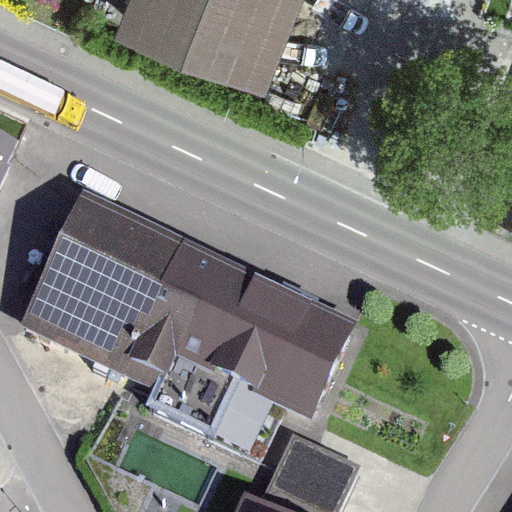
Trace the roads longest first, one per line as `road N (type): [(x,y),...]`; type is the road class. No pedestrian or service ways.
road 1 (tertiary): [(0,66),(511,305)]
road 2 (residential): [(511,400),(446,511)]
